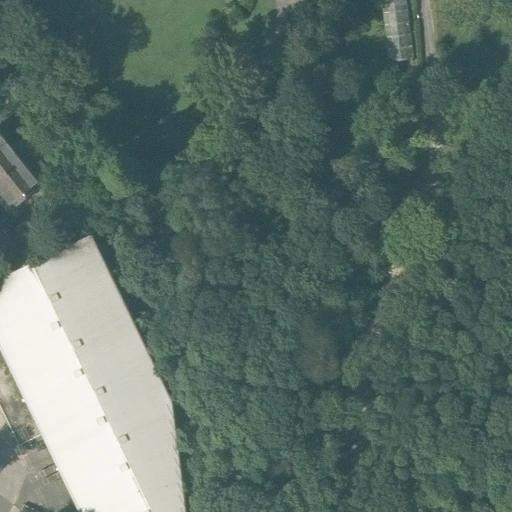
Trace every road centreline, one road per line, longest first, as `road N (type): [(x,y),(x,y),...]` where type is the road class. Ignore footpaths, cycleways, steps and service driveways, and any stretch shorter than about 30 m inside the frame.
road 1 (unknown): [(278,0),(255,59),(222,89),(0,222)]
road 2 (unknown): [(426,191),(511,99)]
